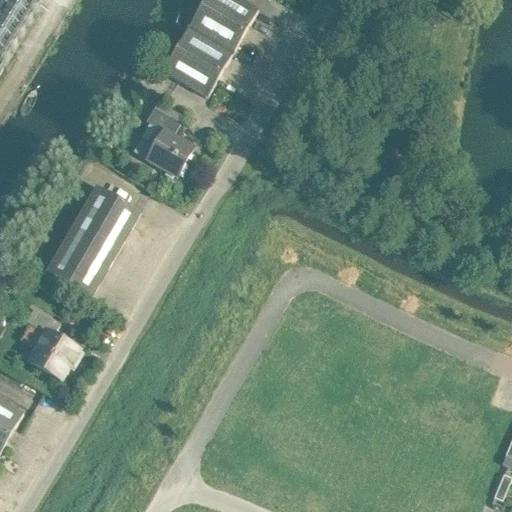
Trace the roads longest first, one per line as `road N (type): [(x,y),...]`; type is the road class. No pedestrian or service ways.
road 1 (residential): [(22,511),(328,0)]
road 2 (residential): [(179,477),(287,285),(310,278),(511,369)]
